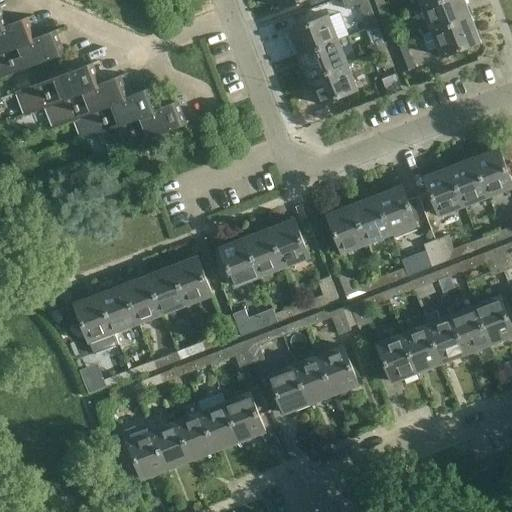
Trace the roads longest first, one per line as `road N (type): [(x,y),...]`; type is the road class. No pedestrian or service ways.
road 1 (residential): [(511,95),(327,168),(282,152)]
road 2 (residential): [(229,15),(127,48),(26,0)]
road 3 (residential): [(320,502),(336,478),(511,412)]
road 4 (residential): [(282,152),(229,15)]
